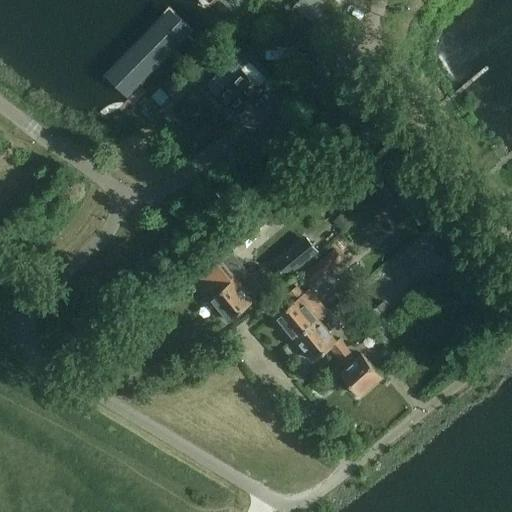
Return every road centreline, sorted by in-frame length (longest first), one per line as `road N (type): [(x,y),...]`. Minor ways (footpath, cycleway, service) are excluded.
road 1 (unclassified): [(352,464),(303,503),(269,502),(36,353),(26,332),(32,302),(103,238),(126,194)]
road 2 (unclassified): [(366,36),(177,181),(150,195),(126,194)]
road 3 (unclassified): [(366,36),(411,113),(511,237)]
road 4 (unclassified): [(511,340),(352,464)]
road 5 (unclassified): [(240,323),(352,464)]
road 6 (unclassified): [(126,194),(0,101)]
